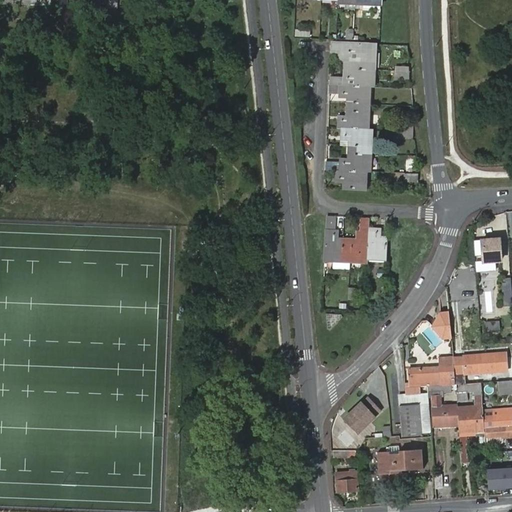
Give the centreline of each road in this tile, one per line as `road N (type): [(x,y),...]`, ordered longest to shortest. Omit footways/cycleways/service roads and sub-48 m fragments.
road 1 (secondary): [(310,393),(267,0)]
road 2 (residential): [(322,53),(318,195),(333,204),(456,218)]
road 3 (tertiary): [(310,393),(359,368),(413,309),(456,218)]
road 4 (residential): [(456,218),(440,175),(426,0)]
